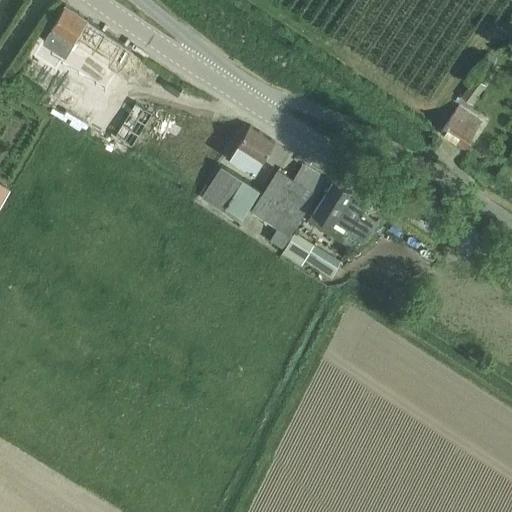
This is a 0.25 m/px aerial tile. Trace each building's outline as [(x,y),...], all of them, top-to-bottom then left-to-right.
[(130,70),(141,54),(141,53),(89,20),(87,18),(87,17),(65,3),(54,19),(42,37),(65,52),(62,56),(58,62),(101,89),(115,68),(117,65),(128,73),(130,70)] [(58,101),(72,81),(55,70),(42,90),(58,101)] [(471,103),(485,83),(477,77),(463,96),(471,103)] [(129,148),(141,128),(152,111),(135,100),(112,137),(129,148)] [(465,147),(476,130),(483,121),(459,105),(441,131),(465,147)] [(254,175),(264,158),(275,141),(251,126),(229,159),(254,175)] [(242,216),(260,189),(222,163),(204,190),(242,216)] [(255,205),(251,210),(278,227),(269,240),(284,249),(288,242),(289,240),(296,230),(293,228),(305,210),(316,193),(278,169),(267,186),(255,205)] [(0,201),(2,199),(9,187),(0,180),(0,201)] [(336,219),(367,239),(367,238),(378,221),(363,211),(369,202),(353,192),(334,180),(324,196),(313,213),(332,225),(336,219)] [(332,276),(337,268),(299,244),(294,252),(332,276)]
